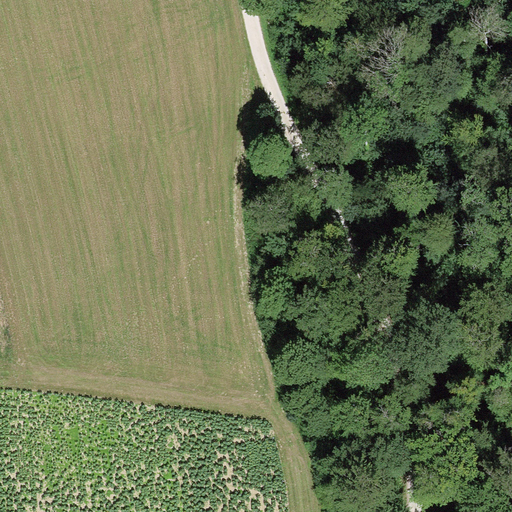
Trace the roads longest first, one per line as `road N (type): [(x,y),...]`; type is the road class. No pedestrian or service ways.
road 1 (track): [(245,0),(249,34),(282,114),(379,308),(415,423),(416,511)]
road 2 (track): [(311,417),(119,383),(0,376)]
road 3 (track): [(307,167),(511,123)]
